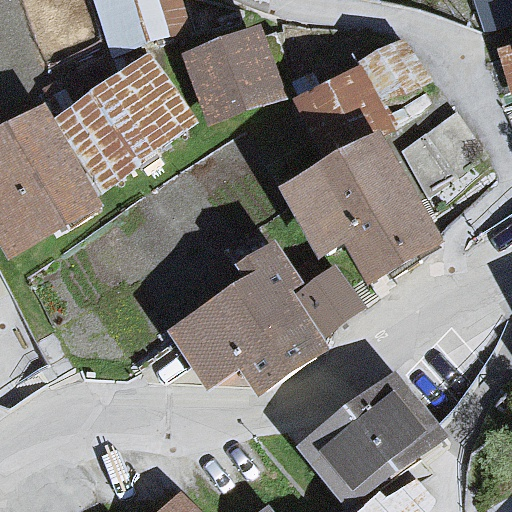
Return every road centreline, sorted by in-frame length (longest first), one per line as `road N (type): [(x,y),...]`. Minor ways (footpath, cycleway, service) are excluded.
road 1 (residential): [(0,456),(31,433),(101,420),(278,439),(460,297)]
road 2 (residential): [(252,0),(309,20),(419,37),(465,82),(511,184)]
road 3 (residential): [(511,188),(446,260),(460,297)]
